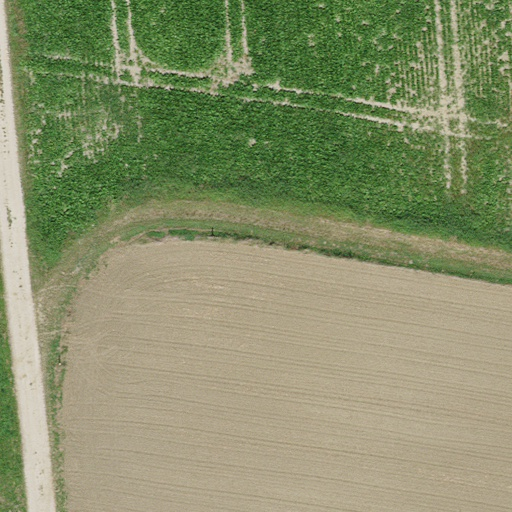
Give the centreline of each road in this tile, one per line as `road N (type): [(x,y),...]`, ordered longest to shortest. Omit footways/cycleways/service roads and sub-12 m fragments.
road 1 (track): [(26,327),(90,234),(174,214),(511,267)]
road 2 (track): [(0,20),(42,511)]
